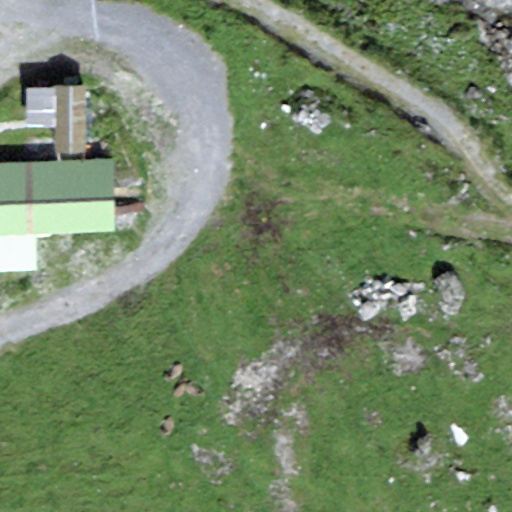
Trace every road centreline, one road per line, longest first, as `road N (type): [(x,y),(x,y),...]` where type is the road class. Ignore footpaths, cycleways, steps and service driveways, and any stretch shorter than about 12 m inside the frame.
road 1 (track): [(27,2),(105,25),(173,64),(204,115),(207,184),(165,253),(87,300),(0,337)]
road 2 (track): [(353,511),(282,471),(53,378),(0,346)]
road 3 (track): [(247,0),(440,114),(511,205)]
